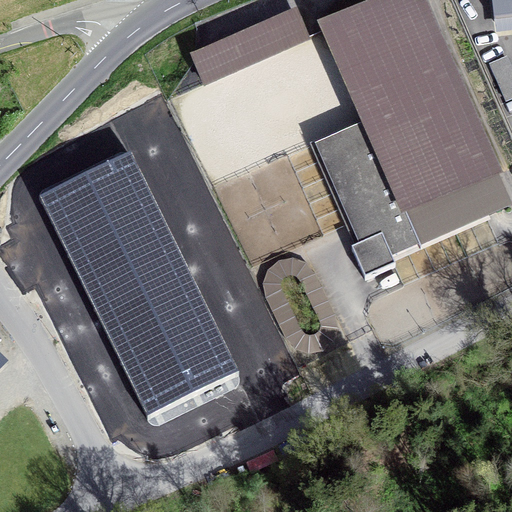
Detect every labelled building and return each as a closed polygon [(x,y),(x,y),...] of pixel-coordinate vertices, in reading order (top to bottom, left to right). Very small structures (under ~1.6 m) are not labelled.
[(511,139),(455,0),(349,0),(324,10),(404,208),(511,164),(511,139)] [(511,0),(494,0),(496,11),(511,9),(511,0)] [(295,1),(188,49),(204,84),(311,36),(295,1)] [(492,55),(502,96),(511,93),(511,55),(511,51),(492,55)] [(131,152),(41,195),(147,418),(237,375),(131,152)]
